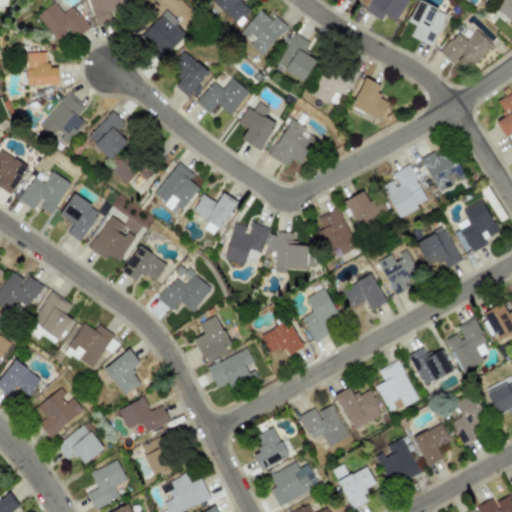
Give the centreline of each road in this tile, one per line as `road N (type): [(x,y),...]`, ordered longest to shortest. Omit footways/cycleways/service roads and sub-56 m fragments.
road 1 (residential): [(455,103),(419,69),(311,0),(130,308),(181,366),(258,511)]
road 2 (residential): [(455,103),(511,190),(214,428)]
road 3 (residential): [(111,69),(140,83),(213,149),(292,197),(511,63)]
road 4 (residential): [(511,447),(398,511)]
